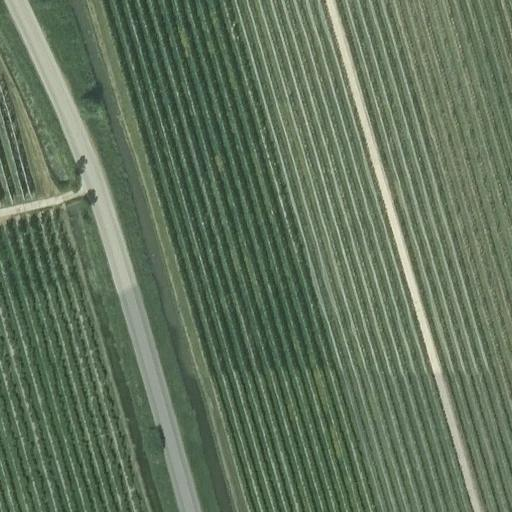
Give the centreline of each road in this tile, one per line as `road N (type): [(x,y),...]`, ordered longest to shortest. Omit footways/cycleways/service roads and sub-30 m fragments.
road 1 (tertiary): [(186,511),(80,142),(13,0)]
road 2 (track): [(470,511),(328,0)]
